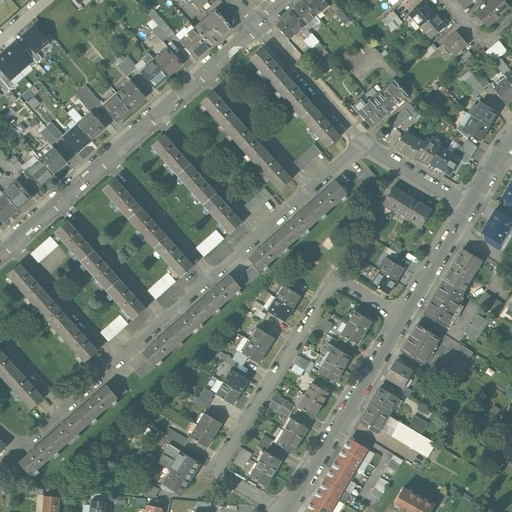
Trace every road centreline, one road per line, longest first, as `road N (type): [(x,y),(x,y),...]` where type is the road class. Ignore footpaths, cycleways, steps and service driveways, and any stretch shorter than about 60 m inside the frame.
road 1 (residential): [(283,511),(234,480),(227,463),(333,281),(355,275),(412,309)]
road 2 (residential): [(412,309),(290,511)]
road 3 (residential): [(261,25),(363,144)]
road 4 (residential): [(16,247),(122,362)]
road 5 (residential): [(164,114),(264,231)]
road 6 (residential): [(209,73),(310,189)]
road 7 (residential): [(112,162),(215,276)]
road 8 (residential): [(64,205),(169,316)]
road 9 (residential): [(363,144),(473,211)]
